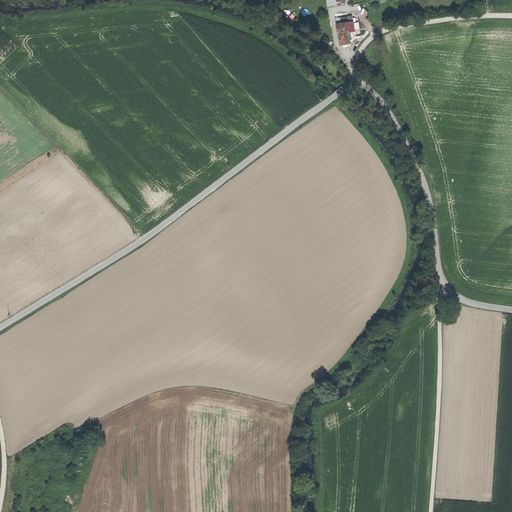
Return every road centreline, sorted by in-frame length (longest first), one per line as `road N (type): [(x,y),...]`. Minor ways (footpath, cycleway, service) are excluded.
road 1 (tertiary): [(0,327),(143,240),(354,81)]
road 2 (tertiary): [(354,81),(387,109),(417,165),(447,289),(470,302),(511,308)]
road 3 (track): [(447,289),(429,511)]
road 4 (track): [(0,91),(143,240)]
